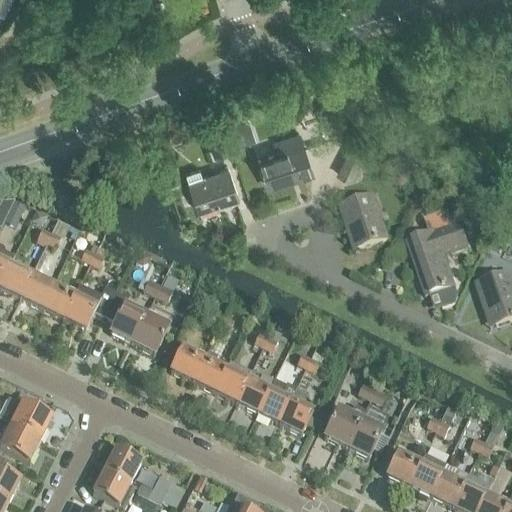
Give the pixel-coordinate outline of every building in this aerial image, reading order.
[(233,151),(225,127),(207,134),(215,157),(233,151)] [(312,173),(299,135),(274,143),(278,155),(257,162),(267,189),(288,182),(288,181),(312,173)] [(351,182),(363,158),(347,151),(335,175),(351,182)] [(199,169),(185,174),(189,183),(188,183),(198,213),(238,199),(228,170),(203,178),(199,169)] [(388,244),(373,200),(340,211),(354,255),(388,244)] [(14,204),(8,216),(13,218),(15,214),(17,215),(21,207),(14,204)] [(0,226),(3,228),(8,216),(0,212),(0,226)] [(12,232),(17,221),(13,218),(8,216),(3,228),(12,232)] [(424,223),(430,238),(436,236),(435,236),(461,228),(442,216),(424,223)] [(57,225),(51,237),(61,242),(67,229),(57,225)] [(430,238),(408,246),(426,300),(454,291),(444,260),(469,252),(461,228),(435,236),(436,236),(430,238)] [(46,249),(51,237),(43,233),(37,244),(46,249)] [(55,253),(61,242),(51,237),(46,249),(55,253)] [(0,288),(9,270),(0,265),(0,256),(3,251),(0,249),(0,288)] [(89,270),(95,258),(86,254),(81,266),(89,270)] [(142,270),(147,268),(150,261),(140,257),(135,268),(142,270)] [(99,274),(104,263),(95,258),(89,270),(99,274)] [(0,294),(19,304),(31,280),(9,270),(0,288),(0,294)] [(42,315),(53,291),(41,286),(46,275),(35,270),(31,280),(19,304),(42,315)] [(511,324),(511,283),(510,277),(476,288),(491,332),(511,324)] [(177,285),(167,279),(161,291),(172,296),(177,285)] [(155,302),(161,291),(148,285),(142,296),(155,302)] [(104,323),(93,318),(96,312),(85,307),(90,295),(79,289),(74,301),(62,325),(84,336),(80,343),(92,348),(104,323)] [(62,325),(74,301),(53,291),(42,315),(62,325)] [(166,308),(172,296),(161,291),(155,302),(166,308)] [(154,360),(174,319),(152,309),(146,320),(132,349),(154,360)] [(132,349),(146,320),(124,310),(115,328),(104,323),(92,348),(103,354),(110,339),(132,349)] [(219,333),(225,321),(216,316),(210,328),(219,333)] [(228,337),(234,325),(225,321),(219,333),(228,337)] [(262,353),(268,342),(259,338),(253,349),(262,353)] [(268,365),(277,346),(268,342),(262,353),(264,354),(260,362),(268,365)] [(192,387),(204,362),(203,364),(181,353),(170,376),(192,387)] [(213,398),(225,374),(213,368),(218,360),(208,355),(204,362),(192,387),(213,398)] [(306,374),(311,363),(302,359),(296,370),(306,374)] [(314,379),(320,368),(311,363),(306,374),(314,379)] [(235,408),(246,385),(225,374),(213,398),(235,408)] [(278,430),(296,393),(286,388),(285,389),(275,384),(269,396),(268,395),(256,419),(278,430)] [(256,419),(268,395),(246,385),(235,408),(256,419)] [(369,406),(375,394),(363,388),(357,400),(369,406)] [(311,417),(298,410),(304,399),(296,395),(297,393),(296,393),(278,430),(300,440),(311,417)] [(380,412),(386,400),(375,394),(369,406),(380,412)] [(40,446),(51,424),(22,408),(10,431),(40,446)] [(347,453),(364,416),(355,412),(352,419),(339,413),(325,442),(347,453)] [(369,464),(383,434),(387,425),(365,414),(364,416),(347,453),(369,464)] [(479,436),(484,423),(472,418),(467,431),(479,436)] [(435,437),(441,426),(431,421),(431,422),(427,420),(422,430),(435,437)] [(444,442),(450,430),(441,426),(435,437),(444,442)] [(494,428),(484,447),(493,451),(502,432),(494,428)] [(0,453),(28,468),(39,447),(40,446),(10,431),(0,451),(0,453)] [(478,458),(484,447),(462,436),(455,451),(464,456),(466,452),(478,458)] [(487,463),(493,451),(484,447),(478,458),(487,463)] [(144,481),(148,472),(114,454),(103,476),(130,490),(136,477),(144,481)] [(407,491),(418,468),(397,458),(386,481),(407,491)] [(430,502),(441,479),(446,469),(425,459),(420,469),(418,468),(407,491),(430,502)] [(0,502),(9,507),(19,486),(0,475),(0,502)] [(450,511),(452,511),(468,480),(459,475),(454,485),(441,479),(430,502),(450,511)] [(125,511),(135,492),(130,490),(103,476),(92,499),(118,511),(125,511)] [(200,498),(207,484),(200,480),(193,494),(200,498)] [(478,511),(484,500),(472,494),(477,484),(468,480),(452,511),(478,511)] [(159,509),(170,487),(160,482),(152,496),(148,504),(157,508),(159,509)] [(148,504),(152,496),(141,491),(137,498),(140,500),(136,507),(146,511),(155,511),(157,508),(148,504)] [(260,511),(262,511),(238,499),(232,510),(231,509),(229,511),(260,511)] [(505,511),(506,511),(484,500),(478,511),(505,511)] [(0,511),(5,511),(7,509),(9,507),(0,502),(0,511)]
